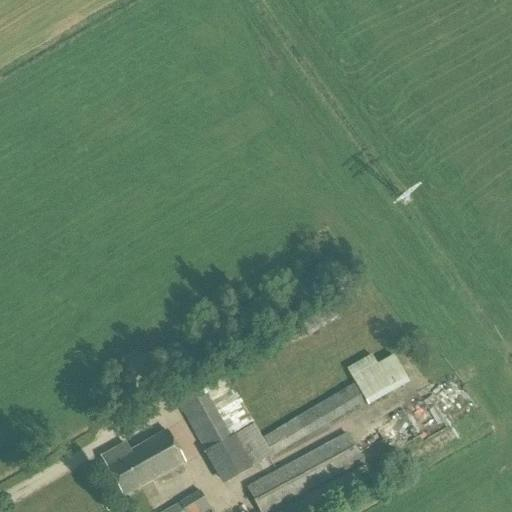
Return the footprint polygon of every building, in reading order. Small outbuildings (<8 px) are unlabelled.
[(290,367),(295,377),(326,359),(321,349),(290,367)] [(227,378),(178,405),(225,486),(274,458),(365,403),(369,408),(410,384),(394,356),(377,366),(372,357),(347,371),(355,385),(263,440),(231,384),(227,378)] [(324,362),(294,379),(298,388),(329,371),(324,362)] [(402,434),(413,425),(404,414),(393,423),(402,434)] [(126,446),(102,460),(124,499),(186,465),(168,433),(130,453),(126,446)] [(350,434),(249,489),(261,511),(338,511),(379,491),(381,494),(390,490),(384,479),(375,483),(350,434)] [(213,511),(201,492),(167,511),(213,511)]
